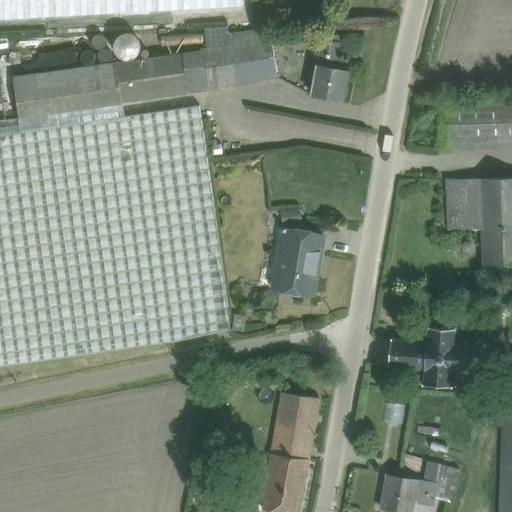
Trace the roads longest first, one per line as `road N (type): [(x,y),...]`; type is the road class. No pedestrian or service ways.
road 1 (unclassified): [(0,399),(284,342),(353,340)]
road 2 (tertiary): [(418,0),(353,340)]
road 3 (tertiary): [(353,340),(322,511)]
